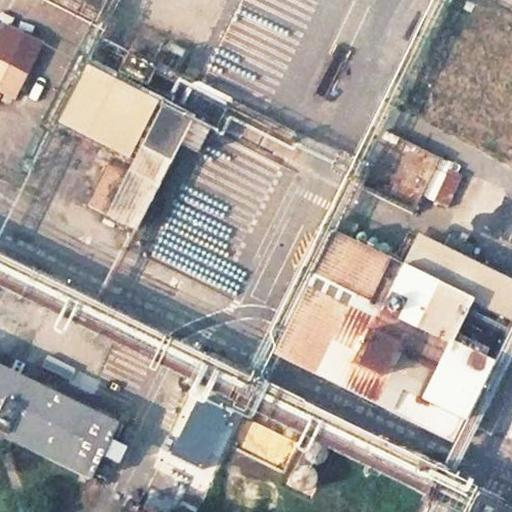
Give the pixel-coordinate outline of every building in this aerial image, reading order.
[(511,7),(502,3),(477,51),(511,68),(511,153),(507,164),(511,166),(511,7)] [(40,47),(1,29),(0,31),(0,96),(13,102),(40,47)] [(189,118),(78,66),(50,124),(99,147),(72,203),(134,232),(189,118)] [(408,269),(340,235),(289,335),(403,391),(393,412),(456,444),(496,366),(455,346),(475,306),(511,325),(511,289),(420,244),(408,269)] [(118,433),(0,373),(0,442),(91,487),(118,433)] [(421,511),(428,497),(249,409),(198,511),(421,511)]
